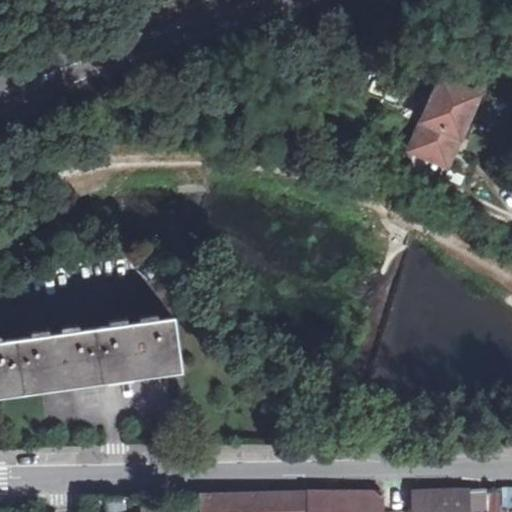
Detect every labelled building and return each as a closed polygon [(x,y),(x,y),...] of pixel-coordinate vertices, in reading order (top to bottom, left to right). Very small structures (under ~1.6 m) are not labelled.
[(372,78),(366,93),(400,107),(406,93),(372,78)] [(435,80),(413,134),(451,149),(473,95),(435,80)] [(261,99),(275,114),(287,104),(273,89),(261,99)] [(413,134),(408,147),(445,162),(451,149),(413,134)] [(159,319),(0,340),(0,389),(63,381),(123,373),(124,372),(166,367),(159,319)] [(413,490),(413,511),(469,511),(469,508),(486,508),(485,488),(413,490)] [(271,492),(270,511),(313,511),(313,491),(271,492)] [(367,511),(368,491),(313,491),(313,511),(367,511)] [(270,511),(271,492),(213,492),(213,511),(270,511)]
